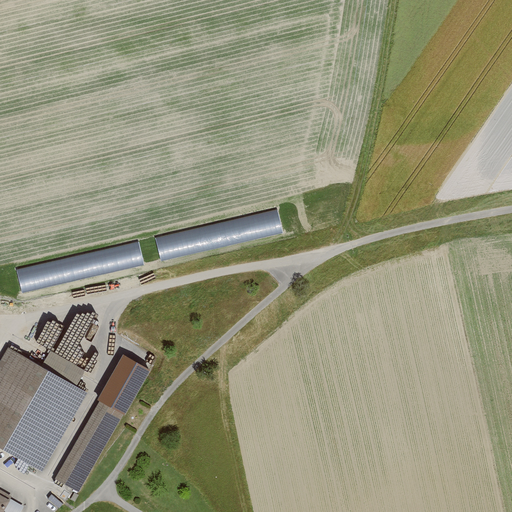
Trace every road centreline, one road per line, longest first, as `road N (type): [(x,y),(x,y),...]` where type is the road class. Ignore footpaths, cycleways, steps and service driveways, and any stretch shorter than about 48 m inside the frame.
road 1 (unclassified): [(324,251),(172,385),(112,480),(114,497),(136,511)]
road 2 (residential): [(43,495),(134,292)]
road 3 (residential): [(324,251),(134,292)]
road 4 (unclassified): [(511,209),(324,251)]
road 5 (residential): [(134,292),(9,323),(0,340)]
